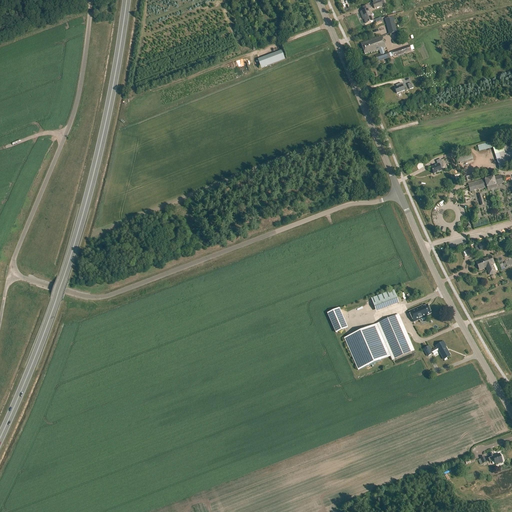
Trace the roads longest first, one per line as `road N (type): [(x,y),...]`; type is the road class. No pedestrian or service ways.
road 1 (trunk): [(0,438),(82,215),(126,0)]
road 2 (unclassified): [(399,195),(340,207),(101,297),(9,274)]
road 3 (unclassified): [(9,274),(71,119),(90,0)]
road 4 (tertiary): [(511,415),(399,195)]
road 5 (tertiary): [(399,195),(318,0)]
